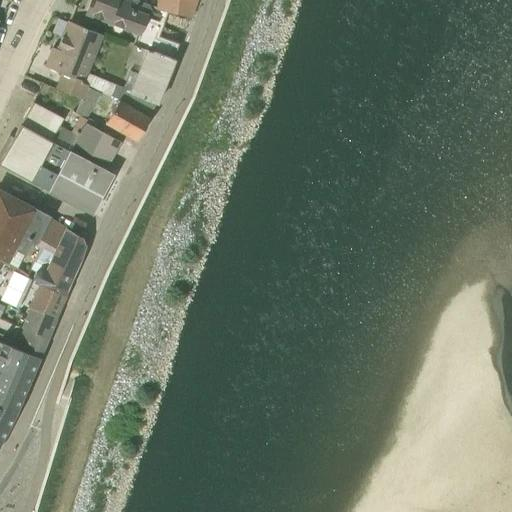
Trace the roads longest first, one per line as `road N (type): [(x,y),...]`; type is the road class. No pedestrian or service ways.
road 1 (track): [(63,511),(158,225)]
road 2 (residential): [(100,234),(205,0)]
road 3 (residential): [(0,463),(100,234)]
